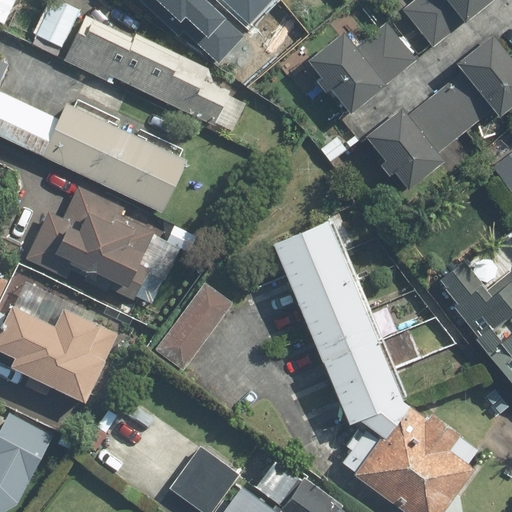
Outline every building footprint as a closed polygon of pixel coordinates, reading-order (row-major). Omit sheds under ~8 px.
[(63,45),(81,6),(68,0),(55,0),(40,35),(63,45)] [(415,0),(407,7),(439,45),(491,0),(415,0)] [(320,77),(330,91),(337,87),(354,110),(421,62),(390,19),(358,42),(349,29),(314,54),(327,72),(320,77)] [(117,76),(234,130),(249,98),(85,22),(67,60),(114,81),(117,76)] [(511,44),(499,28),(460,59),(501,110),(511,101),(511,44)] [(199,149),(0,54),(0,134),(168,214),(199,149)] [(399,166),(417,188),(452,160),(445,150),(487,115),(456,77),(413,111),(402,98),(367,126),(390,156),(383,162),(392,172),(399,166)] [(511,149),(494,162),(511,189),(511,149)] [(26,256),(126,299),(136,276),(150,282),(165,248),(151,242),(157,228),(125,214),(129,203),(78,181),(66,208),(50,201),(26,256)] [(400,366),(423,356),(402,304),(378,314),(336,212),(280,236),(355,419),(361,417),(383,432),(376,444),(364,435),(345,462),(415,511),(442,511),(477,464),(454,448),(467,430),(437,408),(433,414),(409,397),(412,396),(400,366)] [(511,262),(487,283),(466,258),(436,282),(511,374),(511,262)] [(0,296),(10,274),(0,270),(0,296)] [(31,277),(0,334),(0,342),(20,354),(17,360),(86,397),(124,327),(31,277)] [(188,367),(234,300),(206,280),(159,347),(188,367)] [(0,511),(18,502),(54,434),(10,411),(0,429),(0,511)] [(211,511),(241,470),(205,445),(174,488),(207,511),(211,511)] [(357,511),(281,455),(256,490),(245,482),(223,511),(357,511)]
